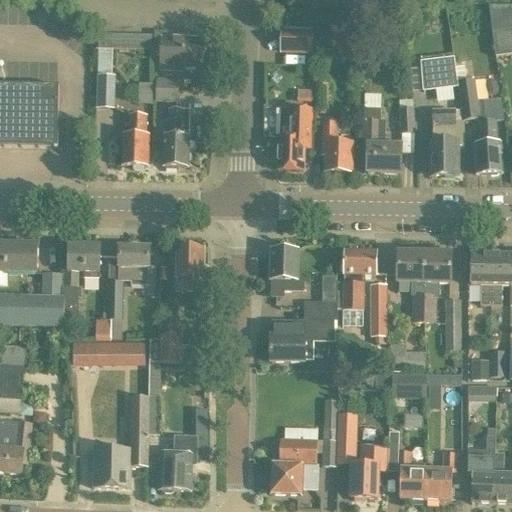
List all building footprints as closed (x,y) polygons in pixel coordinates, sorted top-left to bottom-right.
[(368,0),(369,28),(391,27),(391,0),(368,0)] [(511,8),(488,8),(495,59),(511,57),(511,8)] [(314,56),(314,35),(314,32),(280,31),(279,55),(314,56)] [(198,70),(199,44),(171,43),(171,33),(154,32),(153,54),(162,55),(161,72),(175,72),(175,69),(198,70)] [(112,51),(152,51),(153,37),(97,36),(97,50),(112,51)] [(112,77),(112,51),(97,50),(96,110),(115,110),(116,77),(112,77)] [(457,89),(458,89),(457,83),(454,60),(420,64),(422,93),(457,89)] [(462,123),(464,123),(480,123),(480,124),(481,148),(476,149),(478,178),(502,176),(501,147),(498,147),(497,124),(504,123),(502,111),(483,112),(483,113),(479,113),(475,81),(457,83),(458,89),(457,89),(457,93),(460,115),(461,115),(462,123)] [(178,105),(179,83),(158,82),(157,104),(178,105)] [(328,116),(329,85),(315,85),(314,116),(328,116)] [(0,89),(0,151),(57,153),(59,91),(0,89)] [(312,92),(297,92),(297,104),(312,104),(312,92)] [(382,107),(382,96),(366,96),(366,107),(382,107)] [(413,110),(413,104),(398,104),(399,136),(415,135),(414,109),(413,110)] [(311,131),(313,131),(313,113),(291,112),(290,140),(279,139),(278,173),(303,174),(304,152),(310,152),(311,131)] [(188,170),(189,114),(169,113),(168,138),(164,138),(163,170),(188,170)] [(401,178),(402,150),(384,149),(385,126),(380,126),(380,114),(365,113),(364,154),(368,154),(368,176),(401,178)] [(461,115),(460,115),(435,115),(435,146),(429,145),(429,162),(432,162),(432,178),(458,178),(458,148),(464,148),(464,123),(462,123),(461,115)] [(147,138),(148,118),(129,118),(129,137),(123,137),(123,169),(149,169),(149,138),(147,138)] [(351,175),(352,145),(338,145),(338,127),(324,127),(323,159),(327,159),(327,175),(351,175)] [(37,276),(37,247),(0,246),(0,286),(7,287),(7,276),(37,276)] [(64,299),(63,328),(67,328),(67,342),(72,342),(72,331),(76,331),(77,276),(99,276),(100,249),(69,248),(69,270),(64,270),(63,289),(60,289),(60,299),(64,299)] [(150,270),(150,250),(119,250),(119,260),(109,260),(109,283),(107,283),(107,321),(107,324),(110,324),(110,330),(110,342),(122,342),(122,323),(123,323),(124,283),(131,283),(131,287),(153,287),(153,270),(150,270)] [(202,282),(203,252),(176,251),(176,281),(182,281),(182,296),(195,296),(195,281),(202,282)] [(305,293),(305,282),(297,282),(297,253),(273,253),(272,299),(285,299),(285,293),(305,293)] [(337,306),(337,311),(342,311),(342,313),(364,313),(365,284),(362,284),(363,278),(376,279),(376,256),(345,255),(345,278),(345,284),(342,284),(342,293),(337,293),(336,306),(337,306)] [(426,326),(425,256),(398,255),(397,285),(413,285),(412,325),(426,326)] [(425,256),(426,326),(436,326),(437,300),(439,300),(439,286),(451,286),(452,257),(425,256)] [(492,307),(492,258),(472,257),(472,287),(484,288),(483,307),(491,307),(492,307)] [(511,288),(511,258),(492,258),(492,307),(491,307),(490,316),(500,317),(500,307),(500,288),(511,288)] [(60,299),(60,289),(60,278),(42,278),(42,300),(41,328),(63,328),(64,299),(60,299)] [(389,352),(389,323),(387,323),(387,287),(370,287),(370,339),(386,339),(387,352),(389,352)] [(0,327),(41,328),(42,300),(0,298),(0,327)] [(337,306),(336,306),(305,306),(305,323),(302,323),(302,324),(335,324),(337,324),(337,311),(337,306)] [(335,345),(335,324),(302,324),(302,340),(272,340),(271,365),(303,365),(303,363),(313,363),(313,345),(335,345)] [(445,326),(445,353),(451,353),(451,361),(454,361),(454,369),(462,369),(462,352),(461,352),(461,326),(445,326)] [(156,366),(161,366),(161,364),(204,365),(204,349),(183,349),(183,337),(158,337),(158,341),(157,341),(156,366)] [(99,369),(124,369),(124,345),(99,345),(99,369)] [(0,383),(0,385),(0,415),(20,417),(25,350),(3,348),(1,370),(0,383)] [(470,383),(490,383),(490,363),(470,363),(470,383)] [(161,366),(156,366),(149,365),(149,400),(148,437),(160,437),(161,366)] [(393,377),(392,401),(426,402),(426,377),(393,377)] [(461,388),(461,378),(427,377),(427,388),(461,388)] [(499,397),(499,387),(469,388),(470,398),(499,397)] [(148,437),(149,400),(131,400),(129,452),(94,451),(93,490),(130,492),(131,471),(148,471),(148,437)] [(323,430),(337,431),(337,416),(338,416),(339,402),(324,402),(323,430)] [(406,414),(405,427),(423,428),(424,415),(406,414)] [(358,416),(338,416),(337,416),(337,431),(337,444),(336,471),(338,471),(338,468),(352,468),(352,501),(377,501),(378,475),(388,475),(388,451),(379,451),(379,446),(359,446),(359,468),(356,468),(358,416)] [(0,450),(0,475),(21,478),(23,458),(27,459),(30,432),(7,429),(4,451),(0,450)] [(284,429),(284,443),(316,443),(316,430),(284,429)] [(158,457),(157,494),(158,494),(189,496),(190,479),(190,476),(190,471),(190,470),(194,470),(194,465),(208,466),(207,440),(196,439),(196,442),(175,441),(174,457),(160,457),(158,457)] [(494,506),(496,455),(495,455),(495,439),(486,439),(485,477),(474,477),(473,505),(494,506)] [(316,469),(316,443),(284,443),(281,443),(280,468),(273,468),(272,498),(301,499),(302,469),(316,469)] [(321,471),(336,471),(337,444),(323,444),(323,457),(322,457),(321,471)] [(511,506),(511,478),(503,478),(504,456),(496,455),(494,506),(511,506)] [(425,504),(426,475),(410,475),(411,457),(398,456),(397,475),(401,475),(400,503),(425,504)] [(426,475),(425,504),(451,505),(452,477),(456,477),(457,458),(444,457),(444,476),(426,475)]
